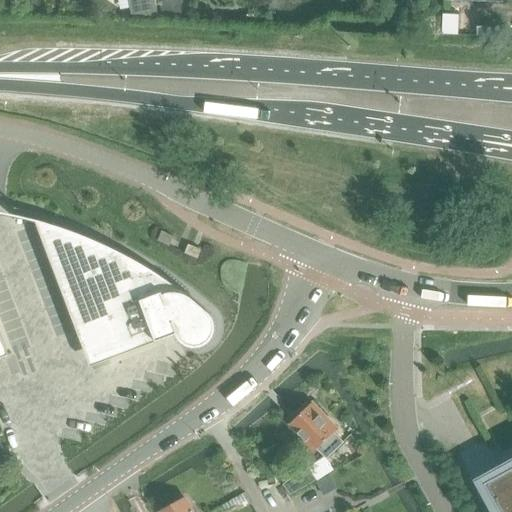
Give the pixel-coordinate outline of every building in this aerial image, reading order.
[(127,0),(131,18),(157,19),(153,0),(127,0)] [(84,2),(70,5),(74,19),(88,16),(84,2)] [(442,35),(459,36),(459,16),(443,15),(442,35)] [(13,215),(12,218),(36,223),(77,329),(96,322),(110,360),(156,342),(157,343),(178,334),(180,338),(182,341),(185,344),(188,345),(192,347),(197,347),(201,346),(205,344),(208,342),(211,340),(213,337),(214,334),(215,331),(215,328),(215,326),(215,324),(214,322),(213,320),(212,318),(200,307),(188,297),(162,278),(147,268),(132,259),(117,251),(100,243),(87,238),(72,232),(54,226),(45,223),(36,221),(13,215)] [(162,232),(158,241),(169,246),(170,245),(172,241),(174,237),(162,232)] [(185,257),(198,262),(202,253),(189,248),(185,257)] [(0,359),(9,356),(0,330),(0,359)] [(300,414),(290,424),(305,439),(303,441),(314,453),(317,449),(325,457),(327,459),(344,442),(334,433),(337,430),(312,403),(309,407),(307,405),(299,412),(300,414)] [(325,457),(308,469),(316,481),(317,480),(318,481),(334,470),(326,459),(327,459),(325,457)] [(511,511),(511,467),(494,477),(485,483),(500,511),(511,511)] [(307,468),(283,485),(291,495),(316,481),(307,468)] [(329,477),(317,483),(324,496),(336,489),(329,477)] [(192,511),(186,500),(163,511),(192,511)]
